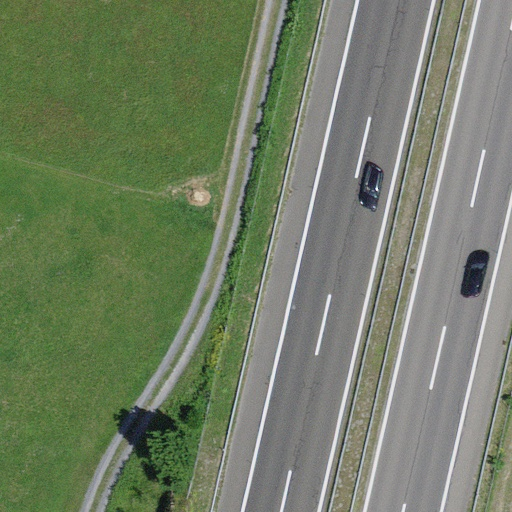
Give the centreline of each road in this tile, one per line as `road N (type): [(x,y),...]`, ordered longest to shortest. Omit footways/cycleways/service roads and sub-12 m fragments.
road 1 (track): [(102,511),(106,492),(230,285),(292,0)]
road 2 (motorway): [(397,0),(282,511)]
road 3 (motorway): [(404,511),(511,33)]
